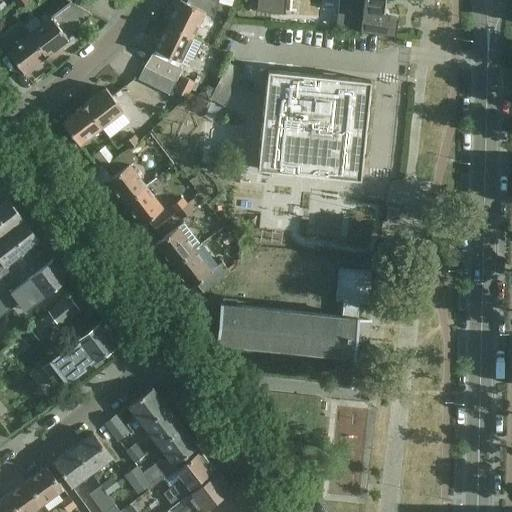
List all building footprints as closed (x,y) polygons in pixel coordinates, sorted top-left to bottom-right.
[(16,0),(14,2),(15,2),(19,9),(30,0),(16,0)] [(218,2),(212,0),(187,0),(186,3),(180,0),(179,0),(167,25),(192,37),(204,13),(213,17),(216,9),(228,14),(231,8),(218,3),(218,2)] [(257,0),(256,11),(270,13),(271,0),(257,0)] [(271,0),(270,13),(284,14),(285,0),(271,0)] [(384,0),(339,0),(336,29),(381,35),(395,35),(397,18),(388,16),(388,15),(388,14),(388,13),(387,12),(386,11),(385,10),(383,9),(384,0)] [(70,2),(51,17),(29,34),(46,56),(68,39),(65,35),(92,14),(70,2)] [(145,67),(175,81),(181,70),(184,65),(189,67),(202,41),(192,37),(167,25),(155,50),(145,67)] [(46,56),(29,34),(7,51),(24,73),(46,56)] [(175,81),(145,67),(138,79),(168,96),(175,81)] [(323,76),(322,76),(267,70),(262,126),(257,169),(293,173),(293,172),(324,175),(324,176),(360,180),(370,81),(334,77),(334,78),(323,77),(323,76)] [(182,76),(178,84),(191,90),(194,83),(182,76)] [(191,90),(178,84),(174,91),(187,97),(191,90)] [(106,88),(83,105),(101,127),(123,110),(106,88)] [(101,127),(83,105),(61,122),(78,144),(101,127)] [(123,143),(128,149),(129,149),(129,150),(140,142),(134,135),(123,143)] [(129,149),(128,149),(104,167),(111,177),(107,181),(124,203),(146,186),(129,165),(137,159),(129,150),(129,149)] [(163,208),(146,186),(124,203),(140,225),(163,208)] [(187,204),(182,198),(171,206),(176,213),(187,204)] [(0,205),(0,236),(23,219),(8,199),(0,205)] [(192,211),(187,204),(176,213),(181,219),(192,211)] [(399,209),(387,208),(386,223),(397,224),(399,209)] [(39,240),(23,219),(0,236),(0,288),(23,268),(15,257),(38,239),(39,240)] [(201,244),(183,222),(155,244),(172,266),(194,249),(201,244)] [(211,270),(194,249),(172,266),(174,269),(173,273),(176,277),(180,277),(189,288),(195,283),(203,293),(230,272),(222,262),(211,270)] [(39,255),(23,268),(0,288),(0,315),(34,289),(41,298),(68,277),(53,258),(46,264),(39,255)] [(351,270),(338,269),(335,301),(343,301),(341,316),(240,306),(220,304),(216,342),(336,354),(333,384),(359,386),(365,331),(361,331),(362,322),(357,322),(358,303),(368,304),(371,272),(351,270)] [(79,309),(68,294),(48,312),(58,325),(79,309)] [(68,347),(42,367),(58,388),(84,368),(83,366),(89,361),(91,363),(118,342),(102,321),(75,342),(76,344),(70,349),(68,347)] [(167,406),(152,387),(128,406),(136,416),(126,424),(133,432),(142,425),(167,406)] [(181,425),(167,406),(142,425),(157,444),(181,425)] [(128,433),(115,415),(105,423),(118,440),(128,433)] [(197,446),(181,425),(157,444),(167,458),(162,461),(161,459),(143,472),(142,473),(150,483),(149,484),(151,487),(164,477),(177,467),(174,463),(197,446)] [(111,457),(93,432),(74,446),(92,471),(111,457)] [(143,456),(134,444),(126,450),(135,462),(143,456)] [(92,471),(74,446),(53,462),(71,486),(92,471)] [(214,469),(200,449),(177,467),(164,477),(171,486),(162,493),(170,503),(214,469)] [(143,472),(138,465),(125,475),(138,492),(149,484),(150,483),(142,473),(143,472)] [(63,489),(47,466),(26,482),(42,504),(63,489)] [(231,489),(217,472),(170,508),(165,511),(184,511),(194,505),(199,511),(202,511),(231,490),(230,489),(231,489)] [(112,476),(101,485),(108,495),(119,487),(112,476)] [(31,511),(42,504),(26,482),(6,496),(17,511),(31,511)] [(17,511),(6,496),(0,500),(0,511),(17,511)] [(68,511),(76,506),(68,496),(59,503),(66,511),(68,511)]
